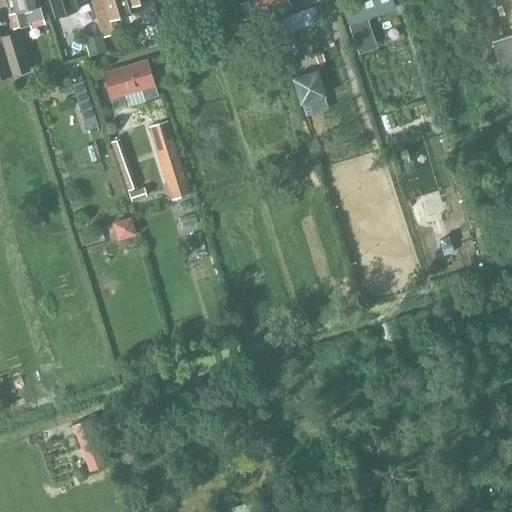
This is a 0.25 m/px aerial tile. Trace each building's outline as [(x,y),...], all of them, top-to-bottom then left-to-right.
[(11,0),(15,13),(9,15),(13,30),(30,25),(31,29),(45,25),(39,5),(37,0),(11,0)] [(48,0),(54,17),(67,13),(65,8),(89,1),(88,0),(48,0)] [(102,33),(103,37),(119,33),(115,19),(140,11),(136,0),(151,0),(103,0),(106,8),(95,12),(102,33)] [(236,0),(210,0),(218,26),(242,18),(236,0)] [(288,0),(252,0),(247,2),(251,17),(290,5),(288,0)] [(343,0),(340,1),(346,20),(393,4),(392,0),(343,0)] [(277,20),(282,35),(321,22),(316,7),(277,20)] [(1,38),(12,75),(28,70),(17,33),(1,38)] [(84,39),(89,57),(107,51),(103,37),(102,33),(84,39)] [(511,34),(491,41),(511,109),(511,34)] [(0,48),(0,78),(10,75),(2,48),(0,48)] [(104,75),(114,108),(126,104),(123,93),(141,87),(144,99),(156,95),(147,62),(104,75)] [(293,75),(305,115),(330,107),(318,68),(293,75)] [(85,81),(73,85),(88,128),(100,124),(85,81)] [(153,129),(169,181),(175,198),(186,194),(176,160),(165,125),(153,129)] [(112,222),(118,241),(137,235),(131,216),(112,222)] [(82,420),(72,425),(93,468),(103,463),(82,420)]
